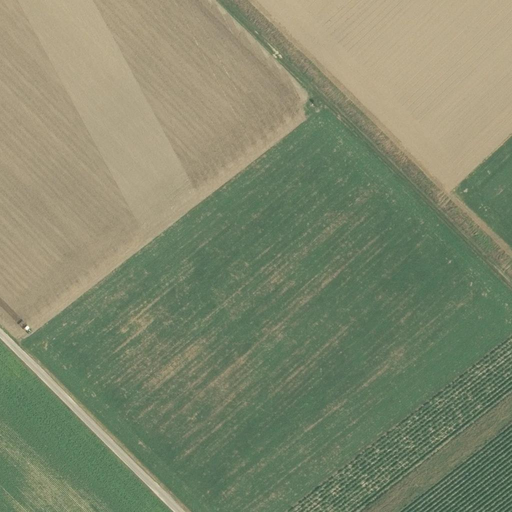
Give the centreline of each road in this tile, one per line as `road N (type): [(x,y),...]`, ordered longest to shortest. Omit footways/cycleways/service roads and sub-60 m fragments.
road 1 (track): [(511,292),(222,0)]
road 2 (track): [(0,331),(178,511)]
